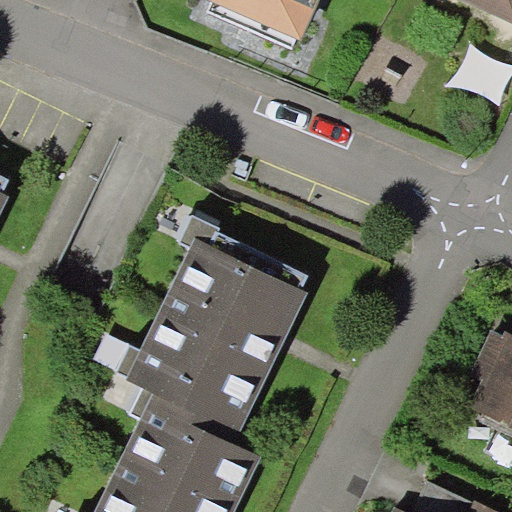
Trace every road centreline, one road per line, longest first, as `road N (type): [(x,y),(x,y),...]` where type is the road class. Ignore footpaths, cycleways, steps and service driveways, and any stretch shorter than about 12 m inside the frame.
road 1 (residential): [(477,216),(82,44)]
road 2 (residential): [(477,216),(427,291),(320,511)]
